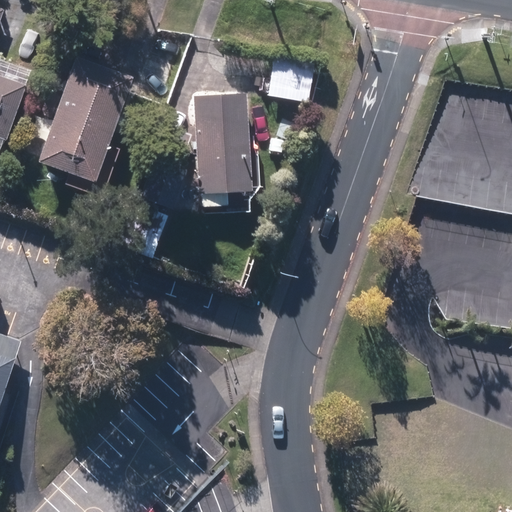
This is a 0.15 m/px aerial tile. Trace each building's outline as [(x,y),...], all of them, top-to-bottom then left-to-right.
[(0,20),(5,8),(0,6),(0,137),(4,138),(6,139),(25,86),(0,76),(0,20)] [(132,78),(73,58),(38,161),(96,181),(127,91),(132,78)] [(31,71),(0,59),(0,76),(25,86),(31,71)] [(308,101),(314,66),(273,59),(268,94),(308,101)] [(248,94),(195,96),(198,193),(252,190),(248,94)] [(191,135),(161,125),(145,170),(177,181),(191,135)] [(0,397),(17,350),(0,343),(0,397)]
